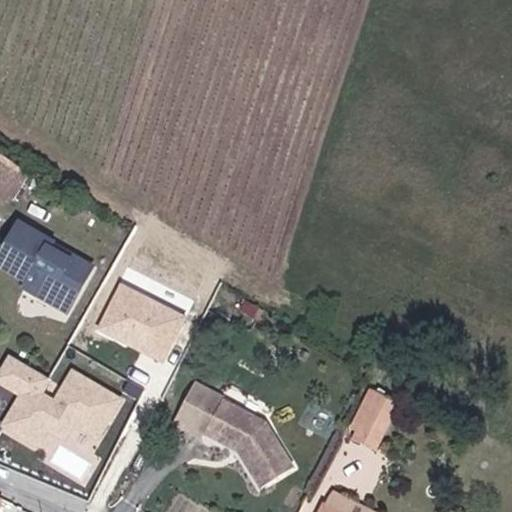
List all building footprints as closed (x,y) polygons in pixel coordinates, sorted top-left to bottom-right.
[(56,290),(51,300),(71,309),(89,270),(50,252),(53,245),(18,228),(1,264),(35,280),(56,290)] [(92,262),(53,245),(50,252),(89,270),(92,262)] [(31,290),(51,300),(56,290),(35,280),(31,290)] [(169,362),(192,313),(123,281),(100,330),(169,362)] [(105,440),(127,393),(68,365),(62,378),(10,353),(0,373),(0,383),(20,393),(3,427),(45,447),(52,432),(70,441),(77,427),(105,440)] [(382,449),(405,402),(373,387),(350,434),(382,449)] [(223,399),(212,433),(247,449),(272,482),(301,459),(270,417),(223,399)] [(396,511),(342,481),(335,494),(365,511),(396,511)] [(365,511),(335,494),(324,511),(365,511)]
